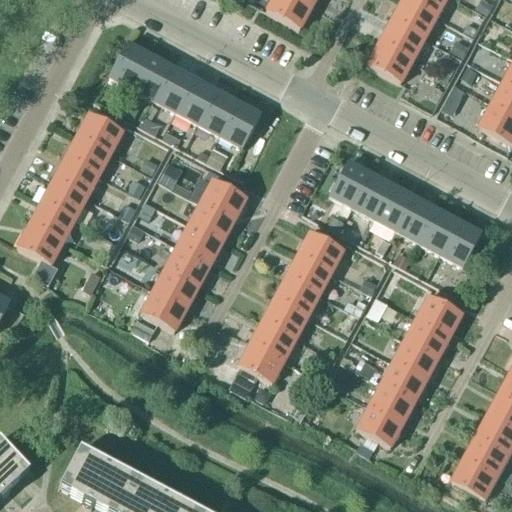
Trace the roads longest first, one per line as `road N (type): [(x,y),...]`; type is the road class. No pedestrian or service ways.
road 1 (residential): [(322,109),(120,0)]
road 2 (residential): [(511,207),(322,109)]
road 3 (residential): [(0,182),(90,0)]
